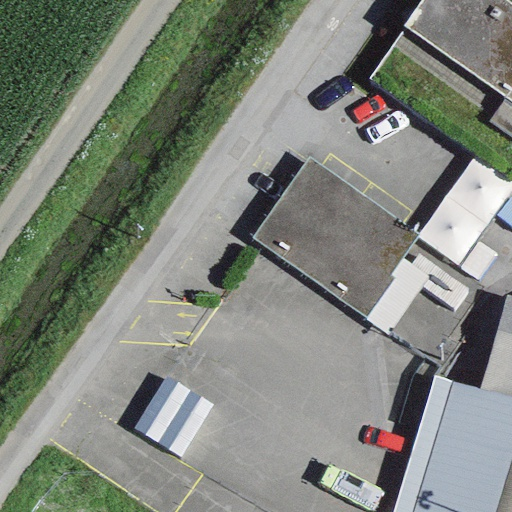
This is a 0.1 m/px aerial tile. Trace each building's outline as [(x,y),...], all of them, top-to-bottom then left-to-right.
[(511,0),(422,0),(402,31),(511,106),(511,0)] [(414,235),(309,158),(252,235),(388,335),(428,280),(397,258),(414,235)] [(477,390),(511,400),(511,298),(503,297),(477,390)] [(511,511),(511,400),(477,390),(434,379),(396,511),(511,511)] [(99,511),(53,481),(31,511),(99,511)]
